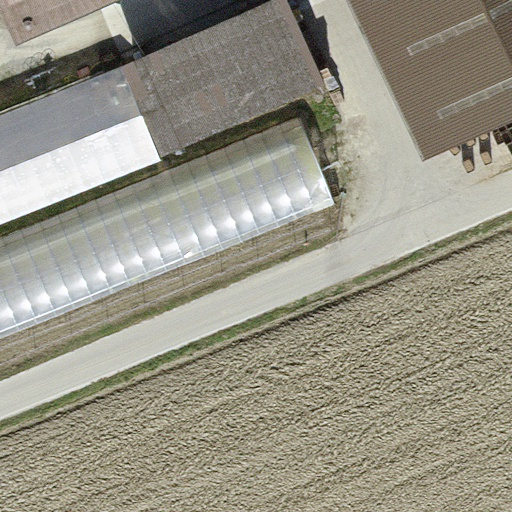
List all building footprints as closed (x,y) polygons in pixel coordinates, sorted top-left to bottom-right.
[(0,0),(0,8),(14,41),(109,0),(0,0)] [(326,0),(285,0),(189,35),(223,127),(356,79),(326,0)] [(511,0),(363,0),(432,149),(511,112),(511,0)] [(145,55),(0,111),(0,224),(183,153),(145,55)] [(0,354),(338,213),(298,118),(0,243),(0,354)]
